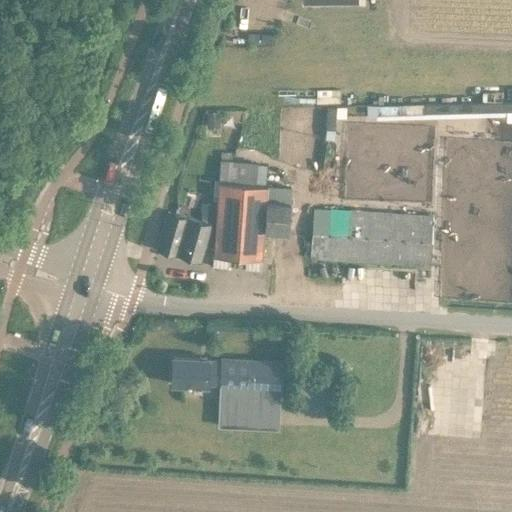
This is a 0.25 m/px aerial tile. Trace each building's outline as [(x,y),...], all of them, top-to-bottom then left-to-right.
[(371,119),(511,115),(511,101),(371,105),(371,119)] [(325,131),(333,131),(334,131),(334,118),(335,109),(326,108),(324,131),(325,131)] [(206,113),(206,127),(219,127),(219,113),(206,113)] [(220,161),(231,162),(231,155),(221,154),(220,161)] [(266,187),(217,183),(216,205),(202,204),(201,222),(209,225),(205,242),(213,242),(212,256),(261,260),(263,231),(287,232),(290,188),(266,187)] [(429,266),(432,218),(312,210),(309,258),(429,266)] [(187,218),(167,212),(155,250),(177,256),(177,255),(199,262),(205,242),(209,225),(201,222),(187,218)] [(206,360),(205,360),(172,358),(170,384),(205,386),(205,384),(219,385),(217,426),(276,429),(279,362),(221,360),(220,362),(206,361),(206,360)]
